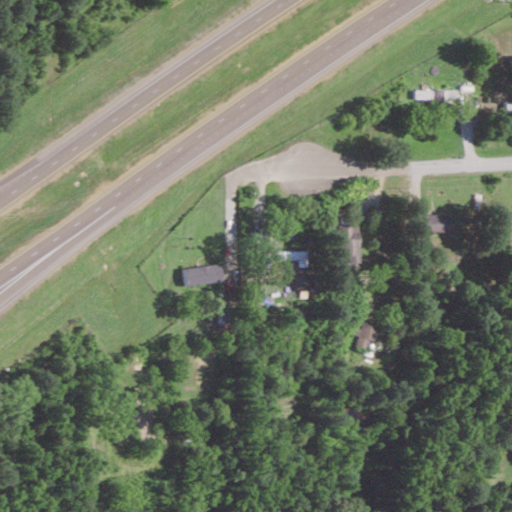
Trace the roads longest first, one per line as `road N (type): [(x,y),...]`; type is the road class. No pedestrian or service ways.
road 1 (motorway): [(0,274),(389,0)]
road 2 (motorway): [(274,0),(0,197)]
road 3 (residential): [(511,160),(309,166)]
road 4 (motorway): [(0,298),(138,181)]
